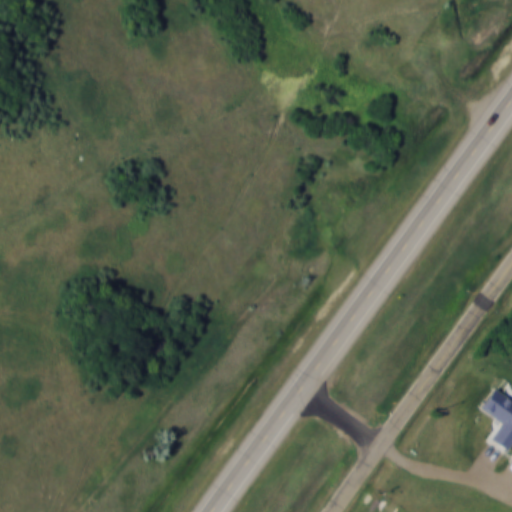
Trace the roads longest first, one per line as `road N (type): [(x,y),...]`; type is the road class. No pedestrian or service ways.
road 1 (primary): [(511,97),(213,511)]
road 2 (residential): [(330,511),(511,262)]
